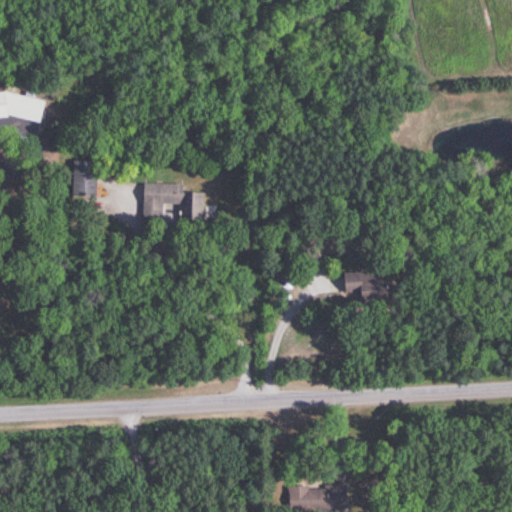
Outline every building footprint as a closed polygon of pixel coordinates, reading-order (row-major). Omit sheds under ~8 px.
[(0,120),(42,119),(41,94),(0,95),(0,120)] [(93,197),(93,161),(70,161),(70,197),(93,197)] [(140,218),(178,218),(178,184),(140,184),(140,218)] [(184,221),(203,221),(203,193),(184,193),(184,221)] [(366,302),(366,274),(340,274),(340,295),(357,295),(357,302),(366,302)] [(285,485),(285,511),(299,511),(343,511),(343,485),(285,485)]
